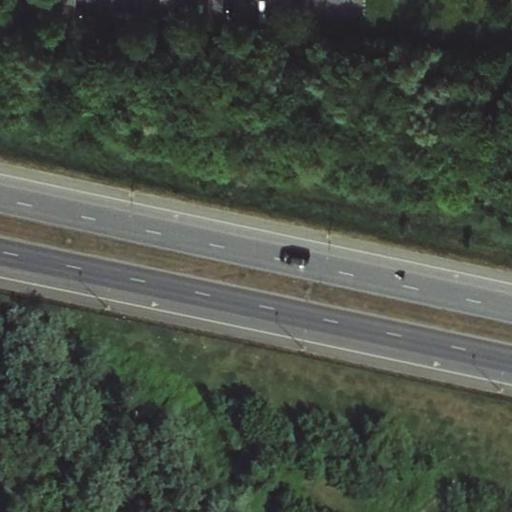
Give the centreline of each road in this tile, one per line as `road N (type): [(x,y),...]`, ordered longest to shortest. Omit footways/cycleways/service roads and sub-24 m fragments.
road 1 (primary): [(0,252),(511,361)]
road 2 (primary): [(511,308),(0,199)]
